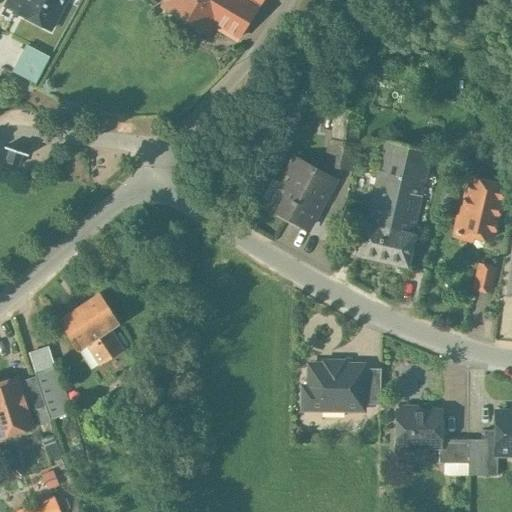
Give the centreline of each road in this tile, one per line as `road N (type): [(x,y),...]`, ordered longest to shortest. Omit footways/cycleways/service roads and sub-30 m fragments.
road 1 (residential): [(511,357),(415,332),(330,291),(162,181)]
road 2 (residential): [(162,181),(0,313)]
road 3 (residential): [(164,142),(249,67),(284,0)]
road 4 (residential): [(164,142),(0,125)]
